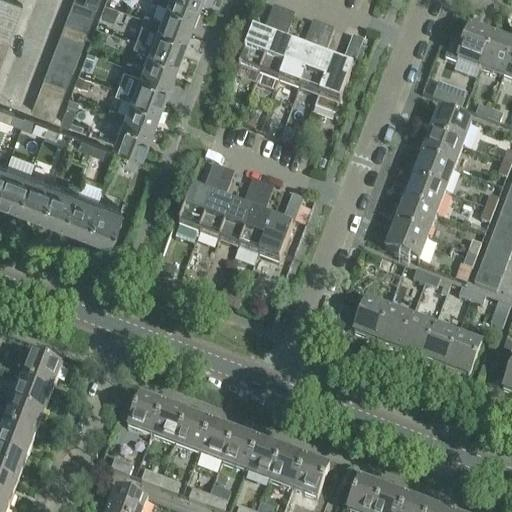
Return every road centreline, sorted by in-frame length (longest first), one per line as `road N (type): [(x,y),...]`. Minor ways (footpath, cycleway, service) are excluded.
road 1 (residential): [(275,387),(424,0)]
road 2 (tertiary): [(511,477),(275,387)]
road 3 (residential): [(59,511),(128,330)]
road 4 (tertiary): [(275,387),(128,330)]
road 5 (tertiary): [(128,330),(0,281)]
